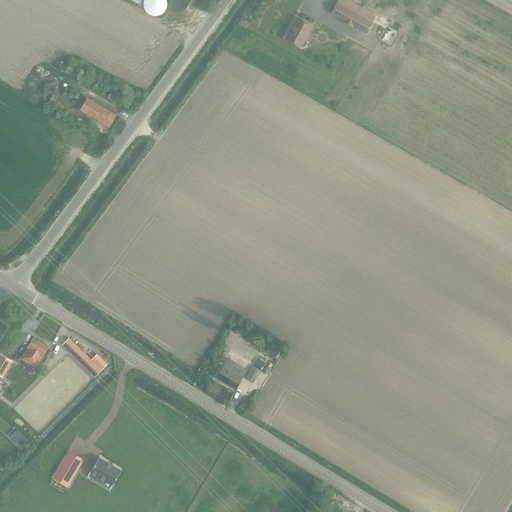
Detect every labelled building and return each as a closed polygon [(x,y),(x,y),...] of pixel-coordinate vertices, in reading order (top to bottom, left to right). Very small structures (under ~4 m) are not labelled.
[(353,26),(365,33),(371,23),(336,3),(330,13),(343,21),(352,26),(353,26)] [(300,46),(302,47),(305,47),(307,43),(306,41),(304,40),(312,26),(297,17),(293,25),(294,26),(286,39),(300,47),(300,46)] [(73,106),(71,105),(74,99),(56,88),(52,94),(48,102),(69,114),(73,106)] [(108,127),(115,115),(87,98),(80,110),(108,127)] [(27,347),(28,347),(22,358),(35,366),(41,355),(42,356),(48,346),(33,337),(27,347)] [(68,338),(63,343),(96,376),(102,370),(107,365),(97,354),(91,360),(68,338)] [(0,372),(8,359),(0,354),(0,372)] [(258,360),(254,367),(260,370),(264,363),(258,360)] [(235,390),(242,377),(245,372),(237,367),(234,372),(224,365),(216,378),(235,390)] [(252,366),(245,379),(252,383),(260,371),(252,366)] [(11,436),(21,446),(28,440),(17,430),(11,436)] [(70,452),(54,478),(67,486),(83,460),(70,452)] [(99,456),(88,475),(110,489),(121,469),(99,456)]
